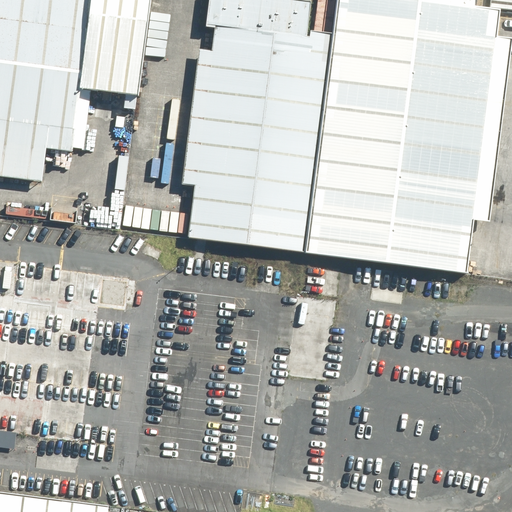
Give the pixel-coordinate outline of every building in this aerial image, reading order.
[(0,0),(0,177),(40,182),(44,149),(69,152),(76,90),(133,97),(144,0),(0,0)] [(180,183),(192,185),(185,237),(301,252),(329,35),(305,32),(309,2),(290,0),(205,0),(202,28),(211,29),(208,53),(196,51),(180,183)] [(332,0),(329,35),(301,252),(463,272),(469,220),(485,222),(509,39),(491,37),(495,11),(473,8),(473,0),(332,0)] [(511,0),(488,0),(488,8),(511,10),(511,0)] [(307,265),(305,293),(336,296),(338,268),(307,265)] [(280,268),(278,289),(303,292),(305,271),(280,268)] [(402,271),(376,269),(373,302),(399,305),(402,271)] [(336,303),(294,298),(284,379),(326,384),(336,303)] [(0,511),(104,511),(105,506),(0,492),(0,511)]
